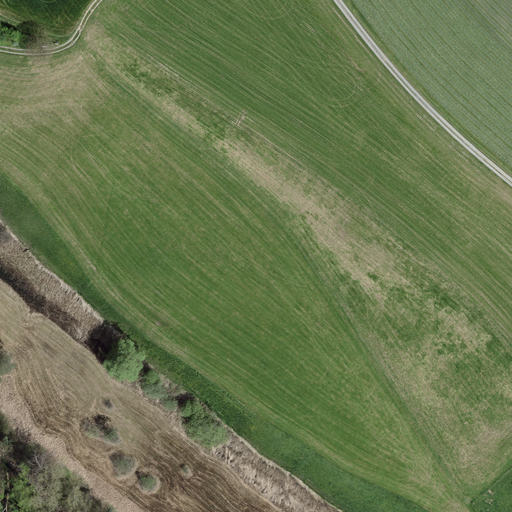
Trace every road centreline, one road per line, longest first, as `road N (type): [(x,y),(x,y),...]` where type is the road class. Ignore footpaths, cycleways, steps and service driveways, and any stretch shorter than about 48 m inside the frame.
road 1 (track): [(511,183),(409,89),(336,0)]
road 2 (track): [(98,0),(68,44),(43,52),(0,49)]
